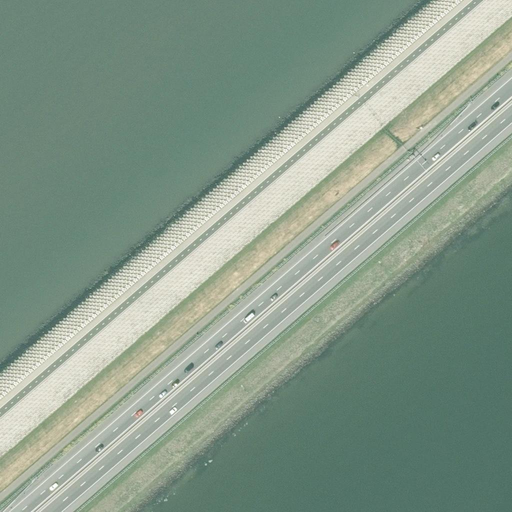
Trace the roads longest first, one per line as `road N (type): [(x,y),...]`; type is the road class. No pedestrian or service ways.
road 1 (motorway): [(511,87),(20,511)]
road 2 (motorway): [(51,511),(511,113)]
